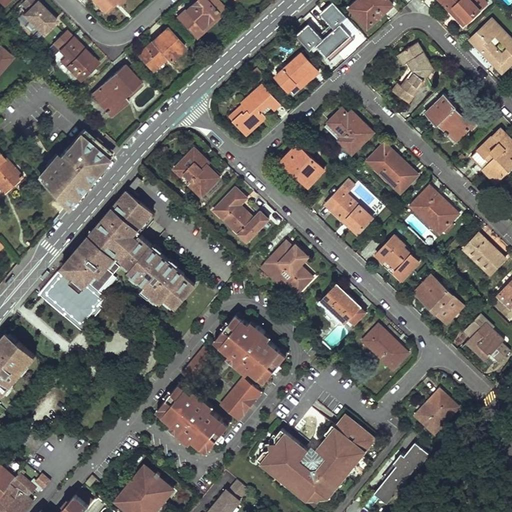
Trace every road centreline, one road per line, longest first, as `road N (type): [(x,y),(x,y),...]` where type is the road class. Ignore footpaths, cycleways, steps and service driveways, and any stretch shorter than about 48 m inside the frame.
road 1 (tertiary): [(0,307),(182,104)]
road 2 (residential): [(246,164),(440,348)]
road 3 (residential): [(511,232),(345,74)]
road 4 (residential): [(345,74),(404,19),(418,17),(511,107)]
road 5 (residential): [(440,348),(378,414),(366,414),(328,384),(294,418)]
road 6 (tertiary): [(182,104),(296,0)]
road 7 (residential): [(440,348),(487,395),(499,459),(511,472)]
road 8 (residential): [(246,164),(345,74)]
road 9 (residential): [(61,0),(111,40),(123,39),(165,0)]
